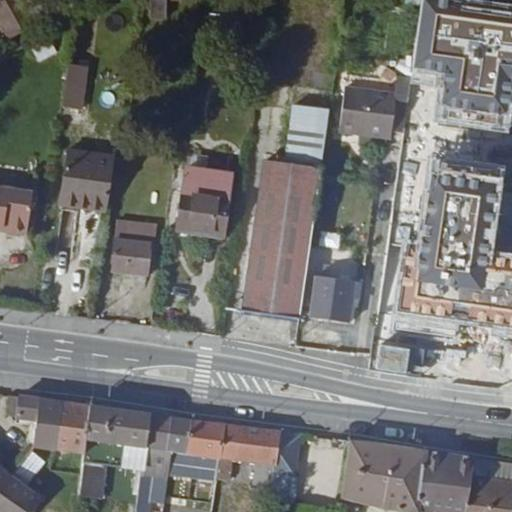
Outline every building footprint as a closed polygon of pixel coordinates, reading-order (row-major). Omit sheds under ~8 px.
[(0,0),(0,27),(6,42),(26,33),(11,0),(0,0)] [(167,20),(167,0),(150,0),(150,20),(167,20)] [(147,27),(143,52),(160,54),(164,30),(147,27)] [(90,55),(72,53),(66,96),(85,98),(90,55)] [(488,76),(418,66),(382,317),(452,326),(488,76)] [(361,120),(407,126),(412,92),(398,90),(400,80),(349,73),(343,111),(362,113),(361,120)] [(294,120),(330,124),(333,102),(296,97),(294,120)] [(511,109),(492,106),(459,328),(508,336),(511,308),(511,109)] [(343,111),(342,118),(361,120),(362,113),(343,111)] [(304,311),(325,161),(330,125),(293,120),(289,156),(265,153),(246,303),(304,311)] [(107,200),(115,147),(70,141),(64,190),(88,194),(88,197),(107,200)] [(237,167),(191,160),(182,220),(228,228),(237,167)] [(39,184),(0,178),(0,221),(32,226),(39,184)] [(120,229),(115,260),(149,265),(154,234),(120,229)] [(360,274),(320,269),(314,310),(354,316),(360,274)] [(41,419),(39,439),(59,441),(65,395),(24,389),(22,409),(34,411),(34,418),(41,419)] [(88,446),(93,398),(65,395),(59,441),(88,446)] [(123,403),(93,398),(88,446),(87,452),(148,460),(154,406),(123,403)] [(154,406),(148,460),(143,510),(154,511),(159,470),(172,471),(175,442),(170,441),(174,409),(154,406)] [(208,446),(224,448),(228,416),(174,409),(170,441),(175,442),(177,442),(208,446)] [(228,416),(224,448),(222,470),(222,472),(234,473),(236,452),(266,455),(264,477),(277,479),(283,423),(228,416)] [(303,426),(283,423),(277,479),(294,481),(295,466),(299,467),(303,426)] [(421,506),(427,442),(352,432),(345,490),(386,502),(421,506)] [(472,450),(427,442),(421,506),(461,511),(509,511),(511,500),(511,475),(470,469),(472,450)] [(206,468),(222,470),(224,448),(208,446),(206,468)] [(470,469),(511,475),(511,455),(472,450),(470,469)] [(20,472),(35,478),(43,457),(29,451),(20,472)] [(0,493),(16,472),(0,460),(0,493)] [(16,472),(0,493),(0,508),(5,511),(30,511),(44,494),(16,472)]
